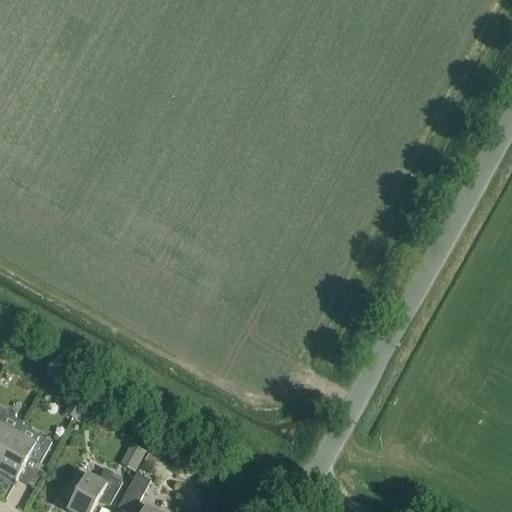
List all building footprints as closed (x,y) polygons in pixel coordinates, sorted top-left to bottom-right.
[(82,409),(72,404),(67,414),(76,420),(82,409)] [(0,468),(22,428),(24,425),(0,411),(0,468)] [(29,460),(40,466),(52,445),(22,428),(0,468),(0,474),(17,483),(29,460)] [(121,469),(133,475),(144,456),(132,449),(121,469)] [(111,507),(123,485),(112,479),(114,476),(105,471),(99,483),(87,476),(83,484),(72,479),(61,499),(72,504),(67,511),(93,511),(100,501),(111,507)] [(152,511),(146,509),(139,505),(151,483),(137,476),(118,511),(120,511),(152,511)]
